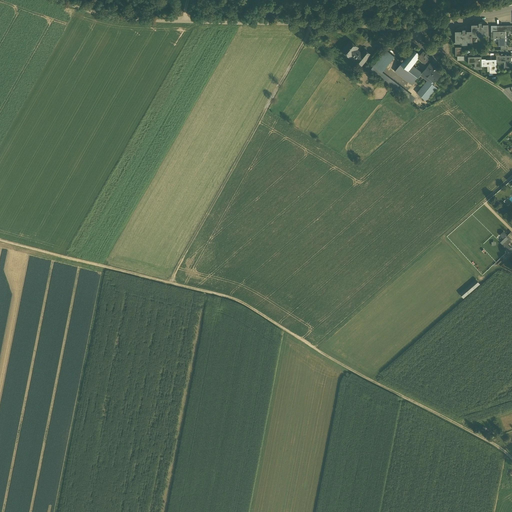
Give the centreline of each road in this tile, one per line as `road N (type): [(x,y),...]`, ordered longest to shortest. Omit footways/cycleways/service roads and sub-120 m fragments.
road 1 (track): [(0,239),(233,299),(511,458)]
road 2 (track): [(55,0),(124,19),(453,23)]
road 3 (track): [(167,283),(313,25)]
